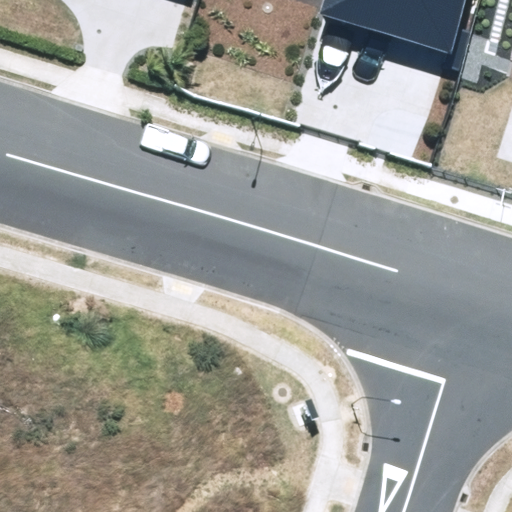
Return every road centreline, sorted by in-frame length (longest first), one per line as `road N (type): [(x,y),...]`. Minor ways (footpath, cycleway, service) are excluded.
road 1 (residential): [(0,145),(467,290)]
road 2 (residential): [(400,511),(467,290)]
